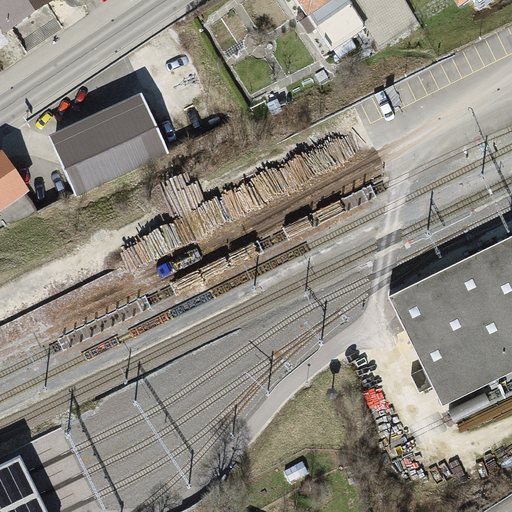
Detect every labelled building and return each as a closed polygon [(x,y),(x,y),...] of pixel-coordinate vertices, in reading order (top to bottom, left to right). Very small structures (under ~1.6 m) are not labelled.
[(59,0),(0,0),(0,33),(4,40),(63,5),(59,0)] [(343,0),(283,0),(303,28),(343,0)] [(490,0),(436,0),(453,25),(490,0)] [(140,108),(49,147),(73,202),(164,164),(140,108)] [(2,153),(0,153),(0,207),(27,190),(2,153)] [(511,240),(389,300),(432,388),(511,349),(511,240)] [(511,349),(432,388),(441,406),(511,371),(511,349)] [(19,456),(0,465),(0,511),(46,511),(39,496),(27,473),(19,456)]
